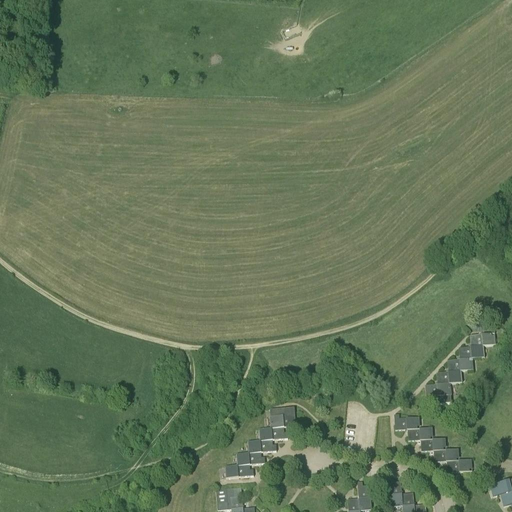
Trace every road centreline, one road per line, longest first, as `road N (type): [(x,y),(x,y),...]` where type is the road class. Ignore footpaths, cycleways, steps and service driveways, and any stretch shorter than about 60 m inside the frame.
road 1 (track): [(253,347),(370,319),(511,200)]
road 2 (track): [(0,258),(104,324),(186,346),(253,347)]
road 3 (track): [(104,489),(134,468),(185,404),(192,373),(186,346)]
